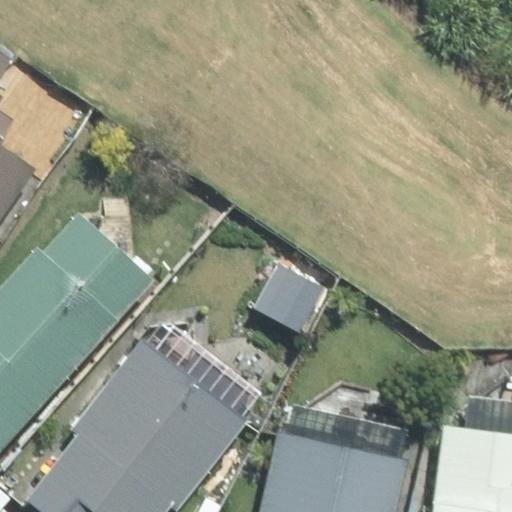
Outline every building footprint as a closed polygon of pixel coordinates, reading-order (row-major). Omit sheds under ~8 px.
[(0,226),(34,170),(0,150),(0,226)] [(0,439),(149,276),(68,202),(28,246),(20,239),(0,260),(0,439)] [(178,511),(249,419),(133,332),(60,429),(72,438),(22,504),(32,511),(178,511)] [(511,511),(511,434),(430,425),(420,511),(511,511)] [(386,511),(396,463),(262,436),(246,511),(386,511)]
